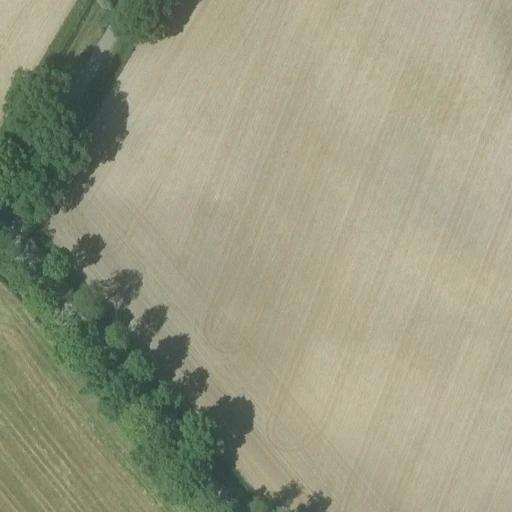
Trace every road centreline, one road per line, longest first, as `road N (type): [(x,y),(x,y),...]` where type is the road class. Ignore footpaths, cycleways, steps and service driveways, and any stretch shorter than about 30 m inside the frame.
road 1 (unclassified): [(226,511),(0,232)]
road 2 (unclassified): [(0,214),(131,0)]
